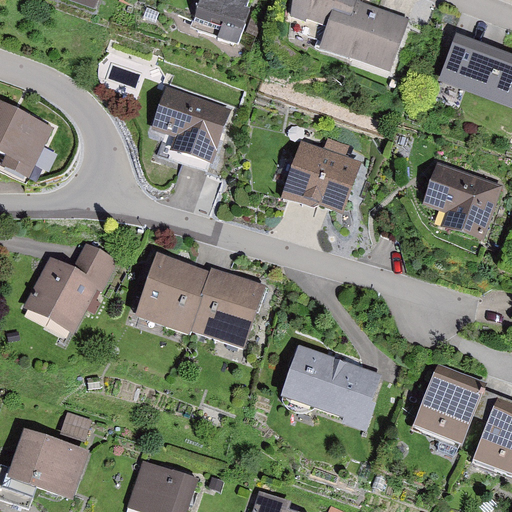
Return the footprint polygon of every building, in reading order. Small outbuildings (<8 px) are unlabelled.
[(251,0),(200,0),(192,28),(238,43),(251,0)] [(354,0),(296,0),(292,14),(332,26),(326,46),(391,67),(406,21),(354,4),(354,0)] [(511,60),(456,40),(442,80),(511,104),(511,60)] [(235,116),(173,95),(162,130),(187,138),(182,153),(219,165),(235,116)] [(60,134),(7,108),(0,122),(0,149),(18,158),(13,168),(38,179),(60,134)] [(363,166),(308,148),(291,201),(346,218),(363,166)] [(504,192),(443,171),(430,207),(461,218),(456,232),(487,242),(504,192)] [(110,262),(84,248),(72,271),(49,259),(25,305),(74,331),(110,262)] [(208,272),(158,255),(138,314),(187,332),(208,272)] [(208,272),(187,332),(245,351),(266,291),(208,272)] [(298,345),(283,397),(368,431),(385,377),(298,345)] [(437,370),(413,428),(464,446),(474,417),(485,389),(437,370)] [(511,400),(485,389),(474,417),(487,422),(473,465),(511,477),(511,400)] [(93,421),(67,413),(60,436),(86,444),(93,421)] [(82,448),(24,430),(10,475),(0,471),(0,500),(28,510),(37,487),(66,497),(82,448)] [(184,511),(195,480),(142,462),(126,508),(138,511),(184,511)] [(288,502),(259,493),(252,511),(292,511),(286,510),(288,502)]
